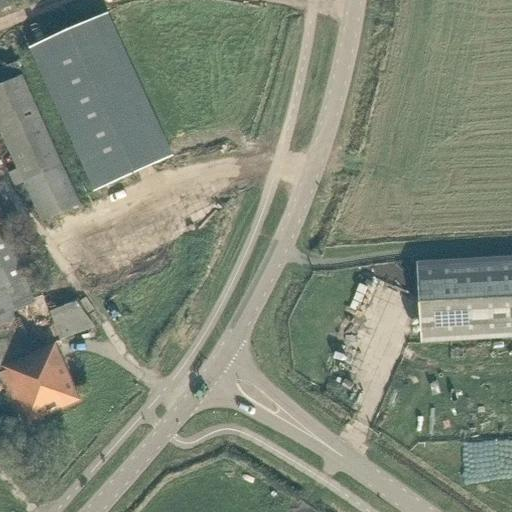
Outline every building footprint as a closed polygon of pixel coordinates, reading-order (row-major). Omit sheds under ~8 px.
[(0,0),(0,11),(12,7),(9,0),(0,0)] [(30,48),(94,192),(173,157),(108,13),(50,39),(30,48)] [(0,123),(13,153),(20,168),(9,174),(16,189),(27,184),(44,221),(82,204),(24,75),(23,75),(18,62),(0,68),(0,123)] [(0,380),(20,426),(26,423),(27,424),(79,401),(54,345),(53,342),(20,354),(5,310),(35,299),(25,276),(30,274),(0,206),(0,205),(0,380)] [(511,257),(417,262),(422,344),(511,339),(511,257)] [(35,299),(5,310),(20,354),(53,342),(62,339),(52,311),(47,295),(35,299)] [(77,302),(52,311),(62,339),(95,328),(77,302)]
